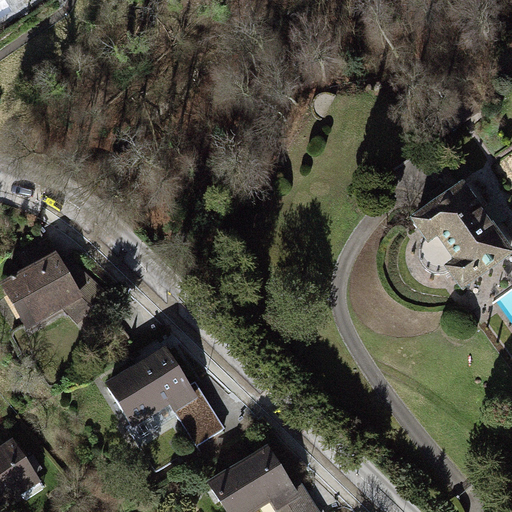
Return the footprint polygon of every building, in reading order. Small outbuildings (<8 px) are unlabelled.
[(398,227),(461,305),(511,263),(511,236),(463,175),(398,227)] [(94,312),(57,253),(0,289),(0,296),(24,335),(66,310),(75,324),(94,312)] [(166,352),(103,395),(129,433),(169,406),(197,447),(224,429),(197,388),(192,391),(166,352)] [(316,511),(264,439),(200,485),(219,511),(258,511),(269,504),(274,511),(316,511)] [(16,444),(0,454),(0,510),(42,484),(16,444)]
